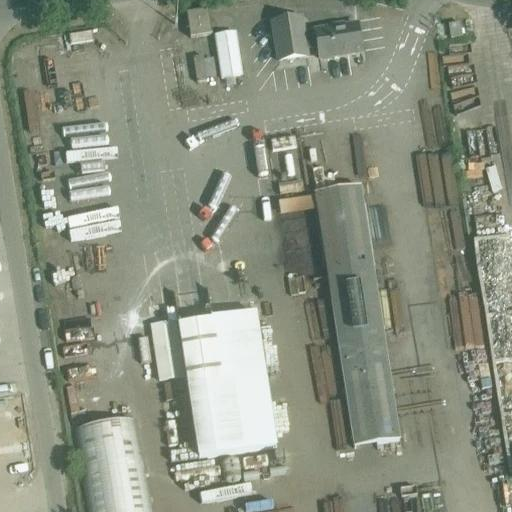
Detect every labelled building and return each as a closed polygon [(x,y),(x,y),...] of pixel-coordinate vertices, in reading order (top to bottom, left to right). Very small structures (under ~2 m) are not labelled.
[(190,40),(211,37),(208,12),(186,15),(190,40)] [(303,38),(300,20),(272,25),(278,64),(307,59),(305,50),(317,48),(319,61),(361,54),(357,26),(315,33),(315,36),(303,38)] [(450,40),(462,39),(459,25),(448,26),(450,40)] [(244,29),(222,31),(224,76),(246,75),(244,29)] [(196,86),(206,84),(202,59),(192,61),(196,86)] [(353,452),(399,444),(360,190),(314,197),(353,452)] [(198,456),(280,446),(263,307),(178,318),(178,319),(156,321),(164,379),(188,376),(198,456)] [(86,511),(149,511),(134,422),(73,431),(86,511)]
